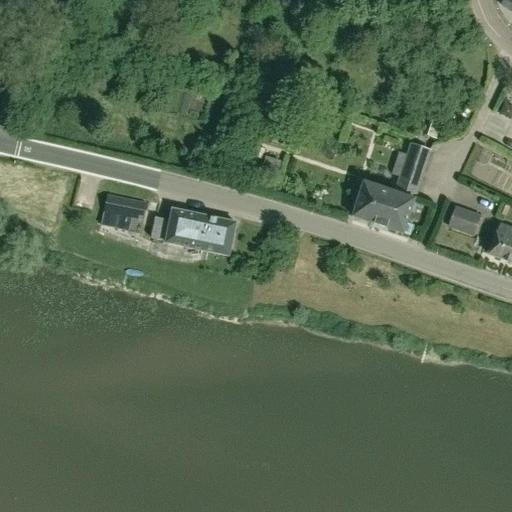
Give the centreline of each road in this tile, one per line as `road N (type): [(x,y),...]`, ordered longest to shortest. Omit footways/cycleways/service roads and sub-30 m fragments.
road 1 (tertiary): [(511,290),(271,210),(0,142)]
road 2 (residential): [(510,41),(436,195)]
